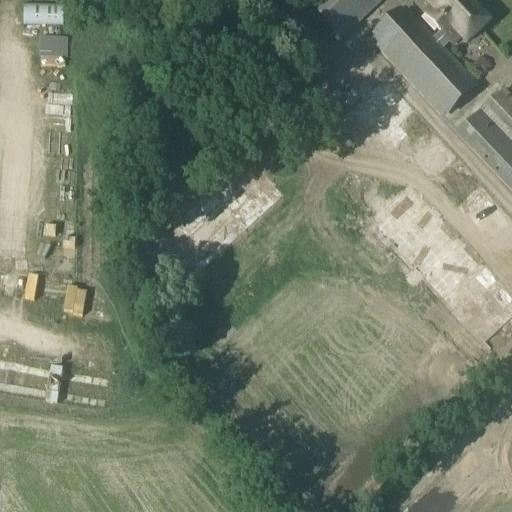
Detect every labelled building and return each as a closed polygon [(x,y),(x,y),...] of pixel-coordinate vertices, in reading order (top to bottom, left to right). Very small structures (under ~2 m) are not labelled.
[(343,42),(307,6),(301,0),(287,0),(284,3),(281,1),(254,24),(309,85),(336,59),(324,47),(332,41),(338,47),(343,42)] [(314,0),(307,6),(343,42),(386,0),(314,0)] [(440,34),(433,40),(405,11),(399,16),(371,40),(372,42),(370,44),(441,123),(445,120),(447,121),(476,94),(474,92),(478,90),(442,51),(447,46),(450,50),(459,42),(465,48),(489,26),(463,0),(426,0),(423,3),(431,11),(425,18),(440,34)] [(374,81),(336,113),(351,130),(338,141),(349,153),(365,140),(378,155),(413,126),(374,81)] [(511,101),(503,93),(454,139),(511,198),(511,101)] [(422,142),(401,156),(419,183),(451,162),(429,129),(419,137),(422,142)] [(511,225),(476,184),(456,201),(511,265),(511,225)] [(367,207),(394,258),(435,237),(408,186),(367,207)] [(354,244),(371,265),(382,256),(364,236),(354,244)] [(403,274),(394,282),(413,304),(422,295),(403,274)]
